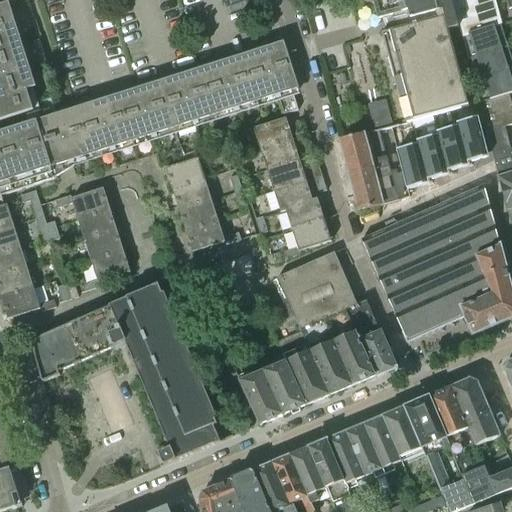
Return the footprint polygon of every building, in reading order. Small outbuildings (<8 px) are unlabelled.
[(387,51),(460,32),(454,8),(444,11),(440,1),(440,0),(372,0),(378,20),(386,18),(390,32),(382,34),(387,51)] [(451,0),(463,40),(464,40),(500,28),(503,27),(493,0),(451,0)] [(0,30),(16,25),(11,7),(10,5),(0,7),(0,30)] [(0,30),(0,51),(14,47),(23,44),(16,25),(0,30)] [(507,49),(500,28),(464,40),(466,49),(469,61),(507,49)] [(462,39),(460,32),(387,51),(406,124),(462,110),(445,48),(452,46),(451,42),(462,39)] [(256,51),(272,99),(277,97),(284,116),(299,111),(292,92),(301,89),(286,42),(256,51)] [(23,44),(14,47),(0,51),(0,72),(29,64),(23,44)] [(511,65),(507,49),(469,61),(474,83),(511,70),(511,65)] [(236,58),(252,105),(272,99),(256,51),(236,58)] [(216,64),(232,112),(252,105),(236,58),(216,64)] [(0,72),(0,94),(35,83),(29,64),(0,72)] [(196,71),(212,118),(232,112),(216,64),(196,71)] [(509,95),(511,94),(511,70),(474,83),(480,105),(509,95)] [(176,77),(179,86),(192,124),(212,118),(196,71),(176,77)] [(156,84),(159,93),(172,131),(192,124),(179,86),(176,77),(156,84)] [(0,94),(0,122),(43,109),(35,83),(0,94)] [(136,90),(139,99),(152,137),(172,131),(159,93),(156,84),(136,90)] [(116,96),(119,106),(132,144),(152,137),(139,99),(136,90),(116,96)] [(511,125),(511,104),(509,95),(480,105),(477,106),(486,132),(505,127),(511,125)] [(96,103),(99,112),(112,150),(132,144),(119,106),(116,96),(96,103)] [(370,106),(376,130),(394,125),(387,101),(370,106)] [(112,150),(99,112),(96,103),(76,109),(92,156),(112,150)] [(76,109),(37,122),(0,134),(0,208),(4,207),(3,202),(1,197),(56,180),(74,168),(73,162),(92,156),(76,109)] [(261,150),(293,140),(286,119),(254,130),(261,150)] [(296,123),(301,138),(309,136),(304,121),(296,123)] [(468,167),(477,165),(472,149),(484,145),(478,123),(457,129),(458,132),(464,154),(468,167)] [(511,150),(505,127),(486,132),(492,156),(511,150)] [(379,131),(341,141),(350,177),(388,167),(379,131)] [(439,141),(444,160),(445,164),(448,176),(457,174),(452,158),(464,154),(458,132),(438,138),(439,141)] [(314,151),(309,136),(301,138),(306,153),(314,151)] [(229,149),(226,139),(218,141),(221,152),(229,149)] [(300,160),(293,140),(261,150),(267,171),(300,160)] [(439,141),(418,147),(419,150),(425,173),(428,186),(437,183),(433,167),(445,164),(444,160),(439,141)] [(234,165),(229,149),(221,152),(226,167),(234,165)] [(511,172),(511,149),(511,150),(492,156),(493,160),(498,177),(511,172)] [(398,156),(404,178),(409,195),(417,192),(413,176),(425,173),(419,150),(398,156)] [(198,159),(187,163),(166,170),(173,191),(205,181),(198,159)] [(306,180),(300,160),(267,171),(274,191),(306,180)] [(310,164),(314,179),(322,177),(317,162),(310,164)] [(388,167),(350,177),(359,213),(397,203),(388,167)] [(511,172),(498,177),(508,212),(511,210),(511,172)] [(235,194),(242,191),(237,176),(230,179),(235,194)] [(327,192),(322,177),(314,179),(319,194),(327,192)] [(313,202),(313,201),(306,180),(274,191),(281,214),(286,212),(286,211),(313,202)] [(212,201),(205,181),(173,191),(179,212),(212,201)] [(474,337),(511,320),(511,289),(485,186),(361,241),(408,344),(465,318),(474,337)] [(71,200),(73,204),(78,221),(111,211),(104,189),(71,200)] [(239,209),(247,206),(242,191),(235,194),(239,209)] [(40,203),(36,193),(36,192),(21,197),(23,204),(30,202),(31,206),(40,203)] [(58,209),(73,204),(71,200),(71,197),(56,201),(58,209)] [(286,212),(292,232),(325,221),(318,199),(313,201),(313,202),(286,211),(286,212)] [(186,232),(218,222),(212,201),(179,212),(186,232)] [(47,225),(40,203),(31,206),(44,245),(60,240),(55,223),(47,225)] [(0,208),(0,232),(14,227),(7,206),(4,207),(0,208)] [(111,211),(78,221),(85,242),(117,232),(111,211)] [(260,235),(261,235),(268,233),(263,218),(256,220),(260,235)] [(332,242),(325,221),(292,232),(298,248),(299,253),(332,242)] [(225,243),(224,238),(218,222),(186,232),(193,253),(225,243)] [(0,254),(21,248),(14,227),(0,232),(0,254)] [(117,232),(85,242),(91,262),(124,252),(117,232)] [(225,243),(226,246),(241,241),(239,234),(224,238),(225,243)] [(0,254),(0,277),(27,268),(21,248),(0,254)] [(300,256),(299,253),(298,248),(283,253),(285,261),(300,256)] [(91,262),(97,281),(98,284),(99,284),(131,274),(124,252),(91,262)] [(301,269),(314,298),(354,387),(376,378),(346,311),(333,283),(345,278),(335,254),(301,269)] [(0,277),(0,294),(2,299),(34,289),(27,268),(0,277)] [(291,308),(314,298),(301,269),(278,279),(291,308)] [(100,288),(99,284),(98,284),(97,281),(83,286),(85,293),(100,288)] [(74,283),(66,286),(71,301),(79,298),(74,283)] [(110,307),(31,343),(42,382),(43,383),(44,383),(60,376),(59,374),(115,349),(116,352),(127,347),(168,445),(157,450),(165,467),(221,443),(214,427),(218,426),(159,286),(127,300),(128,300),(110,307)] [(63,303),(71,301),(66,286),(58,288),(63,303)] [(39,306),(34,289),(2,299),(9,321),(41,311),(39,306)] [(310,353),(331,397),(354,387),(314,298),(291,308),(310,353)] [(368,300),(357,305),(346,311),(376,378),(399,368),(398,367),(368,300)] [(41,311),(41,313),(56,309),(54,301),(39,306),(41,311)] [(241,316),(242,317),(246,327),(264,319),(259,309),(241,316)] [(276,318),(272,310),(263,314),(267,323),(276,318)] [(310,353),(287,363),(308,407),(331,397),(310,353)] [(240,383),(260,427),(308,407),(287,363),(240,383)] [(476,448),(500,438),(478,385),(470,382),(453,389),(469,430),(476,448)] [(469,430),(453,389),(429,399),(451,448),(464,482),(474,506),(497,497),(490,480),(485,468),(472,473),(463,451),(466,450),(459,434),(469,430)] [(451,448),(429,399),(406,409),(423,450),(425,454),(444,446),(446,450),(451,448)] [(406,409),(383,419),(400,460),(401,459),(423,450),(406,409)] [(0,415),(0,444),(8,442),(0,415)] [(383,419),(364,426),(383,470),(402,462),(401,459),(400,460),(383,419)] [(364,426),(346,434),(365,478),(383,470),(364,426)] [(347,486),(365,478),(346,434),(328,442),(347,486)] [(8,442),(0,444),(0,481),(14,477),(12,474),(17,472),(8,442)] [(357,511),(347,486),(328,442),(309,449),(326,490),(330,498),(333,505),(335,511),(357,511)] [(326,490),(309,449),(292,457),(312,505),(330,498),(326,490)] [(441,492),(447,504),(449,511),(459,511),(474,506),(464,482),(452,486),(438,454),(427,458),(441,491),(441,492)] [(315,511),(312,505),(292,457),(273,465),(291,506),(294,504),(297,511),(315,511)] [(291,506),(273,465),(254,473),(270,511),(282,511),(284,511),(297,511),(294,504),(291,506)] [(511,490),(511,470),(490,480),(497,497),(511,490)] [(270,511),(254,473),(234,481),(246,511),(270,511)] [(0,511),(7,511),(23,508),(14,477),(0,481),(0,511)] [(246,511),(234,481),(216,488),(226,511),(246,511)] [(226,511),(216,488),(203,494),(200,501),(201,501),(202,511),(226,511)] [(432,501),(435,509),(445,505),(442,497),(432,501)] [(432,501),(423,505),(425,511),(427,511),(435,509),(432,501)]
